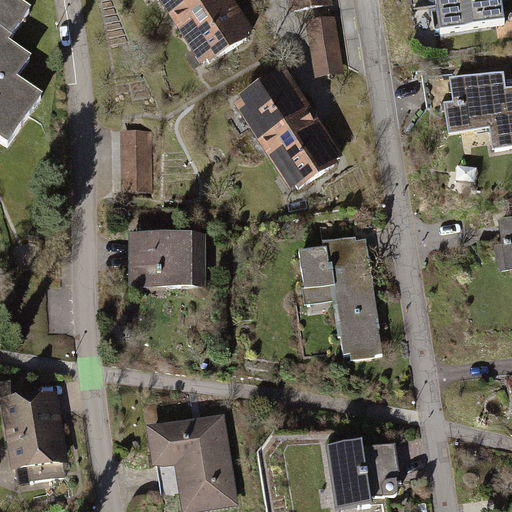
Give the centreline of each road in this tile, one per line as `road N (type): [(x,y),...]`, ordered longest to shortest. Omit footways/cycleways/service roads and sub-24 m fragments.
road 1 (residential): [(368,0),(447,511)]
road 2 (residential): [(73,0),(92,371),(113,511)]
